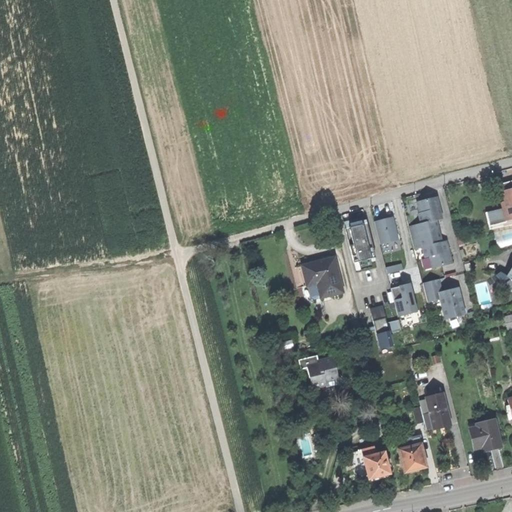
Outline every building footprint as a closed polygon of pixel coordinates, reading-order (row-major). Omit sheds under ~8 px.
[(501,184),(502,191),(503,191),(502,186),(511,184),(511,181),(505,183),(501,184)] [(502,186),(503,191),(511,188),(511,181),(511,184),(502,186)] [(505,221),(511,219),(511,188),(503,191),(502,191),(505,202),(501,203),(503,210),(505,221)] [(430,257),(432,269),(452,264),(449,251),(446,241),(441,242),(436,221),(442,219),(440,209),(437,197),(417,202),(419,213),(418,214),(420,224),(409,227),(415,250),(422,248),(425,258),(430,257)] [(503,210),(486,214),(489,226),(506,222),(505,221),(503,210)] [(344,222),(345,228),(362,224),(361,218),(344,222)] [(383,220),(373,222),(379,244),(398,240),(392,218),(383,220)] [(362,224),(345,228),(353,263),(359,262),(361,270),(372,267),(370,259),(375,258),(370,237),(367,223),(362,224)] [(321,261),(302,266),(305,280),(316,277),(318,283),(321,298),(342,293),(334,258),(321,261)] [(464,261),(467,271),(472,270),(470,259),(464,261)] [(386,268),(387,274),(402,270),(400,264),(386,268)] [(307,286),(318,283),(316,277),(305,280),(307,286)] [(509,293),(511,290),(511,280),(508,278),(502,283),(509,293)] [(423,283),(428,303),(440,299),(445,319),(464,315),(458,288),(446,291),(441,292),(438,279),(423,283)] [(402,286),(391,289),(398,317),(417,312),(410,284),(402,286)] [(382,306),(370,309),(373,322),(374,326),(369,327),(370,332),(375,331),(380,349),(392,346),(389,333),(401,330),(398,320),(386,323),(382,306)] [(432,357),(434,364),(441,362),(439,355),(432,357)] [(308,368),(311,379),(313,378),(316,387),(326,384),(327,384),(326,380),(338,376),(334,360),(329,362),(325,359),(317,361),(318,365),(308,368)] [(308,392),(317,390),(316,387),(313,378),(311,379),(308,368),(302,369),(308,392)] [(340,384),(338,376),(326,380),(327,384),(326,384),(327,387),(340,384)] [(425,393),(426,398),(443,394),(442,389),(425,393)] [(430,414),(434,429),(442,427),(451,425),(443,394),(426,398),(427,400),(430,414)] [(421,407),(423,415),(430,414),(427,400),(420,402),(421,407)] [(416,424),(425,422),(423,415),(421,407),(413,409),(416,424)] [(427,430),(434,429),(430,414),(423,415),(425,422),(427,430)] [(489,445),(490,450),(495,449),(501,447),(495,420),(477,425),(477,428),(471,430),(475,448),(482,447),(489,445)] [(413,439),(415,447),(421,445),(420,437),(413,439)] [(399,450),(405,473),(417,471),(427,468),(421,445),(415,447),(399,450)] [(377,447),(364,450),(366,457),(379,454),(377,447)] [(361,482),(372,479),(366,457),(364,450),(354,453),(361,482)] [(366,457),(372,479),(383,476),(393,474),(391,467),(389,460),(387,452),(379,454),(366,457)]
